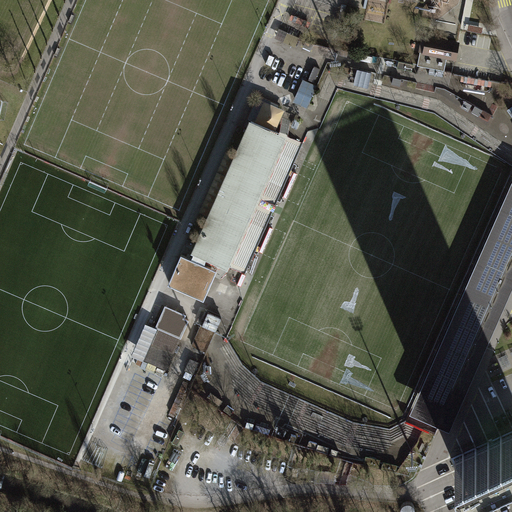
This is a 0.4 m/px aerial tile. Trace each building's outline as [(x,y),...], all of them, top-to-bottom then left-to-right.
[(433,0),(431,17),(466,23),(469,0),(433,0)] [(339,30),(330,28),(328,40),(337,42),(339,30)] [(299,37),(287,32),(283,41),(295,47),(299,37)] [(455,58),(458,43),(423,37),(420,52),(447,57),(455,58)] [(445,71),(447,57),(420,52),(418,66),(430,68),(445,71)] [(412,72),(414,65),(398,62),(397,69),(412,72)] [(358,67),(356,81),(371,83),(373,69),(358,67)] [(445,71),(430,68),(428,74),(443,77),(445,71)] [(295,101),(309,106),(318,84),(304,78),(295,101)] [(278,104),(258,95),(247,118),(253,121),(276,131),(285,110),(278,107),(278,104)] [(276,131),(253,121),(195,251),(246,274),(303,143),(276,131)] [(511,177),(408,412),(440,425),(450,429),(511,287),(511,177)] [(212,268),(182,255),(169,283),(199,296),(212,268)] [(188,319),(165,309),(157,327),(159,328),(180,337),(188,319)] [(222,317),(208,311),(201,327),(202,328),(193,347),(206,352),(222,317)] [(180,337),(159,328),(153,343),(174,352),(180,337)] [(174,352),(153,343),(147,356),(169,366),(175,352),(174,352)] [(511,511),(511,432),(452,458),(475,511),(511,511)] [(381,459),(366,456),(364,465),(379,468),(381,459)] [(398,465),(383,461),(381,469),(396,472),(398,465)] [(312,466),(298,463),(297,469),(311,473),(312,466)]
